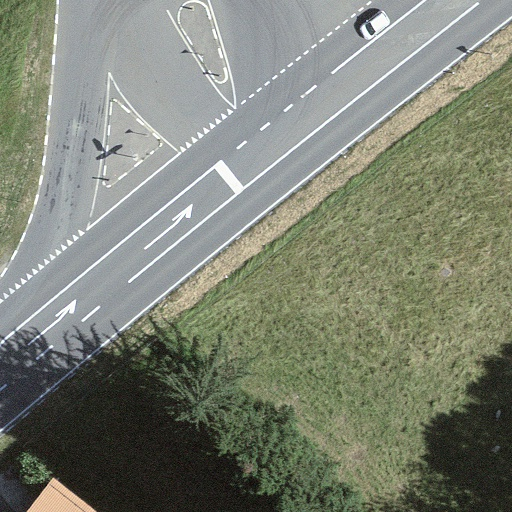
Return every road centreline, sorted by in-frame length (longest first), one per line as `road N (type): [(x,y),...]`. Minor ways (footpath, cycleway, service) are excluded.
road 1 (tertiary): [(93,0),(61,224),(27,346)]
road 2 (primary): [(27,346),(240,169)]
road 3 (tertiary): [(101,0),(163,86),(240,169)]
road 4 (primary): [(240,169),(357,74)]
road 5 (primary): [(357,74),(452,0)]
